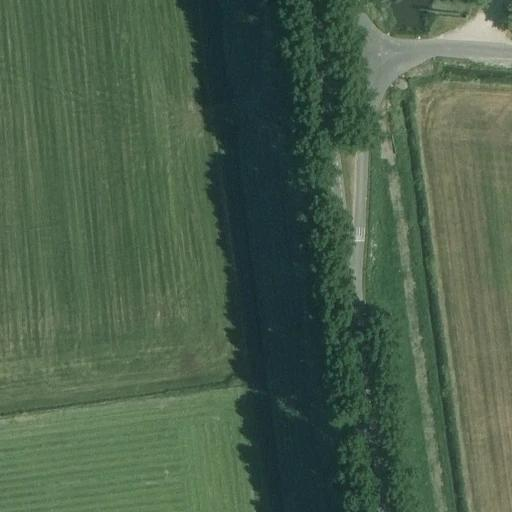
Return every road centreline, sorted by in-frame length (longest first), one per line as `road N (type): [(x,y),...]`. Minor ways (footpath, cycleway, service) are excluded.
road 1 (unclassified): [(351,319),(306,0)]
road 2 (unclassified): [(351,319),(374,52)]
road 3 (unclassified): [(377,511),(351,319)]
road 4 (unclassified): [(374,52),(511,63)]
